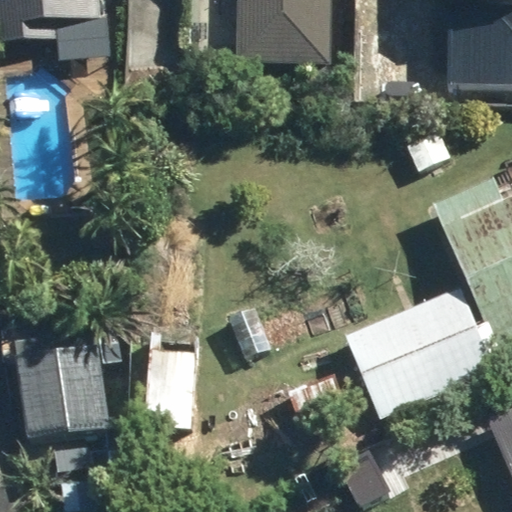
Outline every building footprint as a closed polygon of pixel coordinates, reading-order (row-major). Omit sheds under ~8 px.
[(0,0),(0,51),(103,43),(99,0),(0,0)] [(334,73),(335,0),(241,0),(240,71),(334,73)] [(502,180),(442,205),(511,374),(511,199),(510,200),(502,180)] [(465,294),(348,343),(382,426),(500,377),(465,294)] [(113,324),(27,332),(39,466),(125,458),(113,324)] [(215,337),(158,336),(156,441),(213,442),(215,337)] [(511,511),(511,414),(475,430),(510,511),(511,511)]
